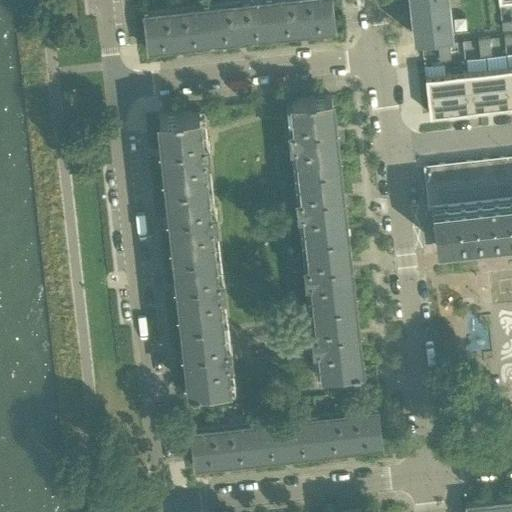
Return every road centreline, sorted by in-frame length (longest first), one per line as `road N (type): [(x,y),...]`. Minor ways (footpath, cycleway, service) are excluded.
road 1 (residential): [(161,502),(114,85)]
road 2 (residential): [(424,469),(389,144)]
road 3 (residential): [(114,85),(379,58)]
road 4 (residential): [(161,502),(424,469)]
road 5 (unclassified): [(511,131),(389,144)]
